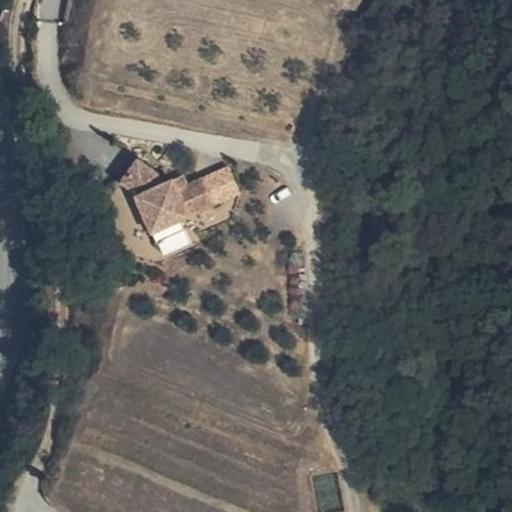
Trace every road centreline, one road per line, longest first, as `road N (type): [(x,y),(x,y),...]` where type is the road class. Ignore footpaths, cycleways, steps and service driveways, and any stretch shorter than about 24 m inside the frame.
road 1 (unknown): [(374,511),(345,331),(305,180),(280,154),(226,129),(0,76)]
road 2 (unclassified): [(0,337),(11,282),(0,200)]
